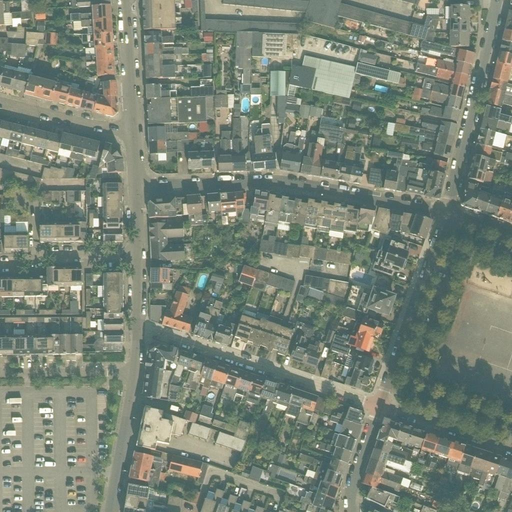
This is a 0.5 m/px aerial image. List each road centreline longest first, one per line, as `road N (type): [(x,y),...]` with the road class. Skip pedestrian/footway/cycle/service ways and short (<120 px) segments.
road 1 (residential): [(448,211),(276,181),(137,189)]
road 2 (residential): [(378,407),(137,326)]
road 3 (residential): [(448,211),(497,0)]
road 4 (residential): [(378,407),(448,211)]
road 5 (residential): [(378,407),(511,453)]
road 6 (residential): [(109,511),(135,373)]
road 7 (residential): [(130,135),(125,0)]
road 8 (residential): [(0,375),(135,373)]
road 9 (residential): [(130,135),(0,102)]
